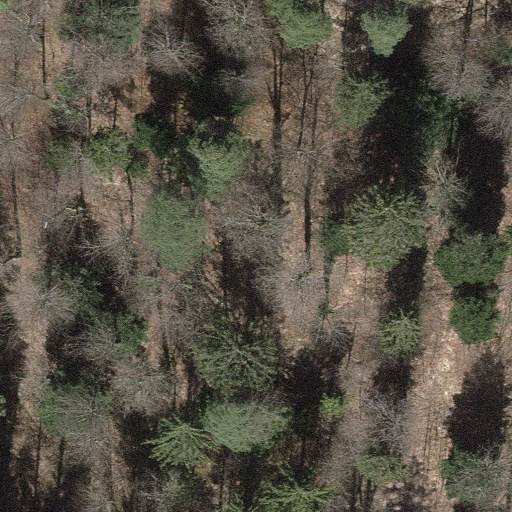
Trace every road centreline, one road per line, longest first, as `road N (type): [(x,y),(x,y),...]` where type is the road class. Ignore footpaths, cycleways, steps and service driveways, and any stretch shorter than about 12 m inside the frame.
road 1 (track): [(89,511),(77,453),(0,359)]
road 2 (track): [(338,0),(419,23),(473,0)]
